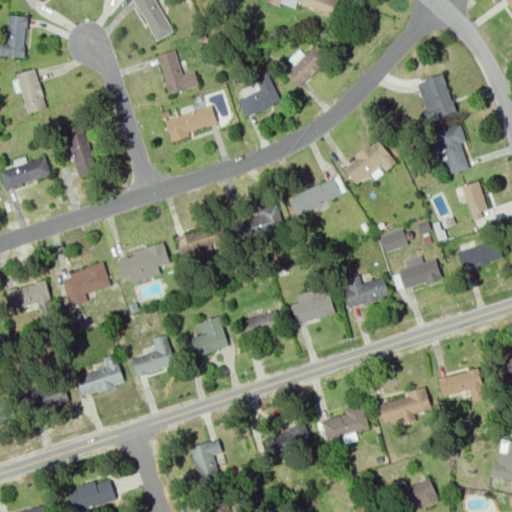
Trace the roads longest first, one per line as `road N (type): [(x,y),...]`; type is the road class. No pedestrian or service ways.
road 1 (secondary): [(0,471),(511,302)]
road 2 (residential): [(0,245),(288,146),(335,115),(443,0)]
road 3 (residential): [(152,196),(114,71),(92,39)]
road 4 (residential): [(511,115),(477,43),(436,0)]
